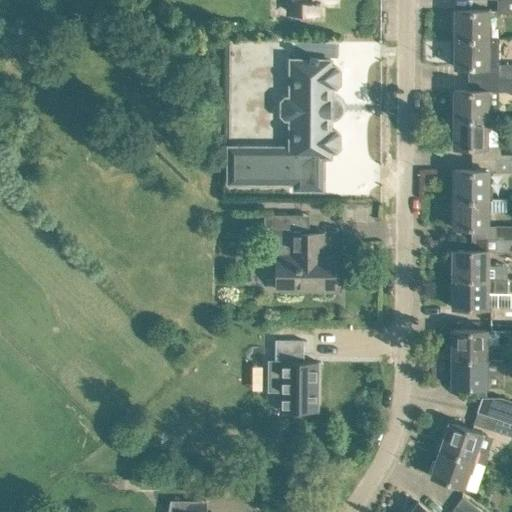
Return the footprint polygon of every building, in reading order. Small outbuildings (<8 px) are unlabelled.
[(290,0),(290,10),(290,12),(315,12),(315,0),(320,0),(290,0)] [(511,0),(497,0),(497,11),(511,11),(511,0)] [(455,38),(487,38),(488,9),(455,9),(455,38)] [(487,38),(455,38),(455,66),(496,67),(496,63),(499,63),(500,38),(487,38)] [(330,86),(335,86),(339,82),(339,69),(335,65),(330,65),(330,59),(330,57),(338,57),(339,41),(229,41),(228,146),(228,183),(294,183),(294,189),(323,189),(323,156),(330,156),(330,150),(335,150),(339,146),(339,133),(335,129),(330,129),(330,120),(330,95),(330,86)] [(496,78),(511,78),(511,63),(499,63),(496,63),(496,67),(496,78)] [(511,91),(511,78),(496,78),(496,91),(511,91)] [(453,90),(453,118),(486,118),(498,118),(498,110),(493,107),(487,107),(487,90),(453,90)] [(486,118),(453,118),(453,146),(486,147),(486,118)] [(494,157),(511,157),(511,145),(494,145),(494,157)] [(511,171),(511,157),(494,157),(494,171),(511,171)] [(454,169),(454,198),(487,198),(487,169),(454,169)] [(505,198),(487,198),(454,198),(453,226),(486,227),(487,211),(505,211),(505,198)] [(323,233),(302,233),(302,214),(264,214),(264,234),(270,234),(270,256),(281,256),(281,289),(333,289),(333,255),(323,255),(323,233)] [(511,225),(495,225),(494,238),(511,238),(511,225)] [(511,250),(511,238),(494,238),(494,251),(511,250)] [(453,278),(507,278),(507,264),(486,264),(486,250),(453,249),(453,278)] [(507,291),(507,278),(453,278),(453,306),(486,307),(486,291),(507,291)] [(511,305),(491,305),(490,318),(511,318),(511,305)] [(511,318),(490,318),(490,330),(511,330),(511,318)] [(452,329),(452,357),(502,358),(503,345),(486,345),(486,329),(472,329),(452,329)] [(303,340),(283,339),(275,339),(275,363),(280,363),(279,410),(317,411),(318,361),(303,361),(303,340)] [(452,357),(452,386),(472,386),(478,386),(478,395),(482,397),(483,395),(485,395),(486,390),(486,386),(485,372),(502,372),(502,358),(452,357)] [(482,397),(477,411),(511,422),(511,399),(500,395),(485,395),(483,395),(482,397)] [(511,422),(477,411),(473,423),(511,435),(511,422)] [(450,421),(440,448),(472,459),(484,463),(488,450),(477,446),(481,432),(471,429),(450,421)] [(440,448),(431,476),(450,482),(463,486),(472,459),(440,448)] [(464,511),(483,511),(478,508),(462,496),(455,505),(464,511)] [(183,511),(183,499),(171,499),(168,511),(183,511)] [(431,511),(418,502),(410,511),(431,511)]
